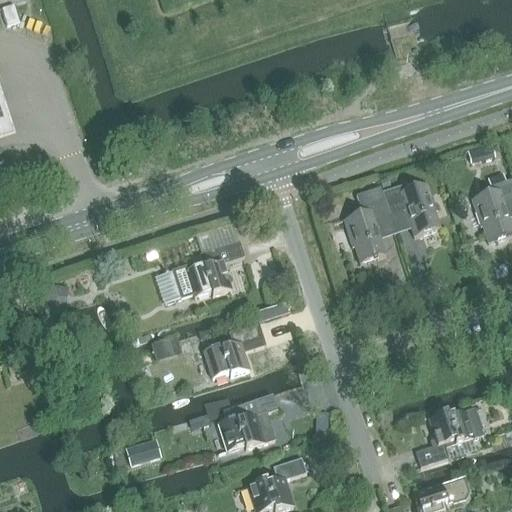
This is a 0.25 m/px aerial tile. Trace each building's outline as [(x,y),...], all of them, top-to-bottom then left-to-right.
[(14,9),(1,13),(7,29),(20,25),(14,9)] [(0,98),(0,144),(14,140),(0,98)] [(492,149),(480,152),(483,163),(495,160),(492,149)] [(511,183),(488,192),(490,197),(471,203),(481,231),(482,231),(488,248),(511,239),(511,232),(509,222),(511,221),(511,183)] [(384,204),(394,230),(408,225),(414,242),(440,233),(435,216),(436,216),(427,188),(408,194),(407,189),(382,197),(384,204)] [(384,204),(382,197),(380,192),(356,200),(362,218),(343,224),(352,252),(354,251),(360,268),(386,259),(381,243),(396,238),(394,230),(384,204)] [(231,295),(222,268),(244,261),(239,246),(195,260),(199,268),(196,270),(185,273),(184,271),(167,275),(176,304),(194,299),(194,302),(211,297),(212,301),(231,295)] [(51,289),(48,310),(63,312),(67,292),(51,289)] [(279,310),(251,319),(252,320),(254,328),(257,327),(257,328),(289,318),(286,308),(283,309),(279,310)] [(249,375),(240,349),(262,342),(257,328),(257,327),(254,328),(228,336),(233,350),(223,353),(222,350),(203,356),(212,383),(229,378),(230,382),(249,375)] [(211,333),(199,336),(201,343),(207,346),(214,344),(211,333)] [(175,341),(152,348),(155,358),(180,350),(178,343),(177,341),(175,341)] [(46,355),(13,364),(17,377),(50,368),(46,355)] [(227,425),(219,428),(228,455),(244,450),(245,454),(274,444),(269,427),(258,430),(255,421),(277,414),(272,399),(243,408),(244,409),(223,416),(227,425)] [(228,401),(204,407),(206,418),(231,411),(228,401)] [(482,439),(474,413),(448,422),(446,418),(428,424),(437,450),(415,457),(420,471),(447,462),(443,449),(455,445),(456,448),(482,439)] [(209,418),(202,421),(204,429),(212,427),(209,418)] [(155,445),(126,454),(131,470),(160,462),(155,445)] [(289,511),(293,511),(284,485),(306,478),(301,462),(273,472),(277,486),(268,489),(266,485),(248,491),(254,511),(289,511)] [(465,482),(442,490),(414,499),(416,505),(412,507),(414,511),(445,511),(464,505),(469,497),(465,482)]
